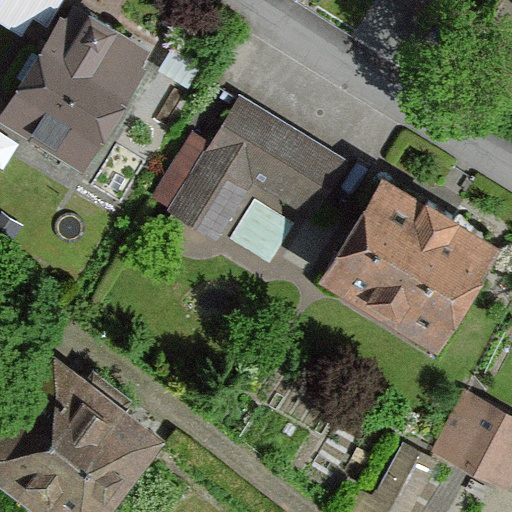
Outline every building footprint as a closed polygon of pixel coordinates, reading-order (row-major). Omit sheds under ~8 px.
[(8,111),(80,155),(145,49),(112,29),(114,26),(90,12),(88,15),(73,6),(8,111)] [(240,97),(209,148),(311,211),(343,160),(240,97)] [(198,223),(229,172),(204,156),(172,207),(198,223)] [(336,267),(434,326),(483,245),(447,223),(452,215),(428,200),(423,208),(386,186),(336,267)] [(57,368),(0,441),(0,458),(42,490),(40,492),(41,503),(51,511),(85,511),(145,435),(111,409),(113,407),(88,388),(86,390),(57,368)] [(511,450),(511,421),(461,395),(438,440),(501,472),(511,450)]
